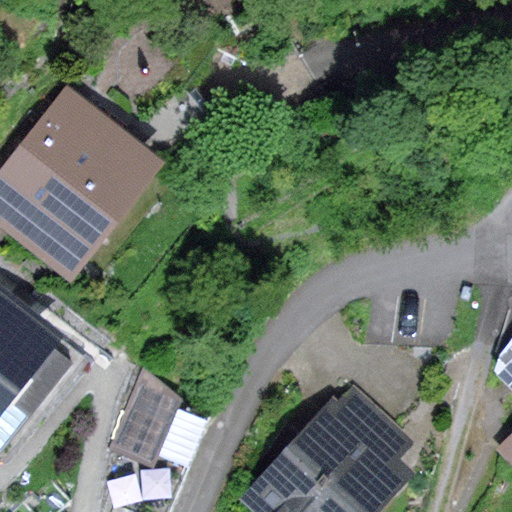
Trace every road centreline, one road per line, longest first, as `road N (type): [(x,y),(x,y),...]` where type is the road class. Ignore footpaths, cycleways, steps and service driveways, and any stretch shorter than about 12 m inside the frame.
road 1 (residential): [(511,237),(373,266),(324,291),(291,320),(233,418),(195,511)]
road 2 (track): [(511,260),(493,301),(436,511)]
